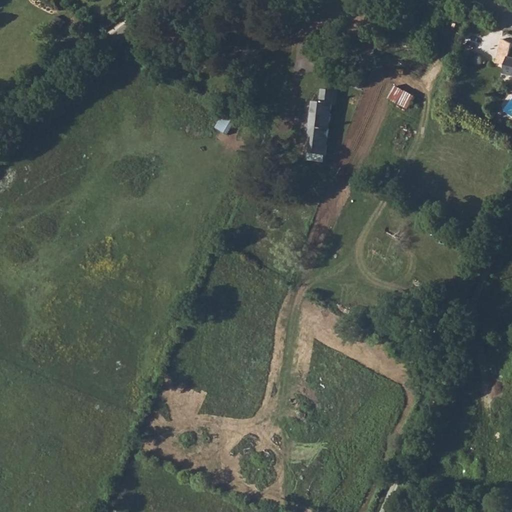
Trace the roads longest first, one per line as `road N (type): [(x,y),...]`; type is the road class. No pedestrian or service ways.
road 1 (track): [(511,207),(383,511)]
road 2 (tertiary): [(0,121),(80,57),(181,0)]
